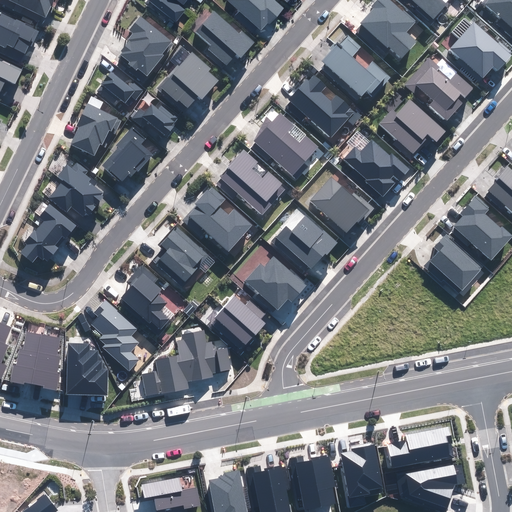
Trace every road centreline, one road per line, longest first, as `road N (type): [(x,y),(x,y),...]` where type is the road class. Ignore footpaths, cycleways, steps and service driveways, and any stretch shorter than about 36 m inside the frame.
road 1 (residential): [(0,290),(33,303),(79,288),(332,0)]
road 2 (residential): [(286,415),(286,357),(511,98)]
road 3 (residential): [(0,208),(99,0)]
road 4 (residential): [(286,415),(476,378)]
road 5 (residential): [(97,447),(286,415)]
road 6 (residential): [(500,511),(476,378)]
